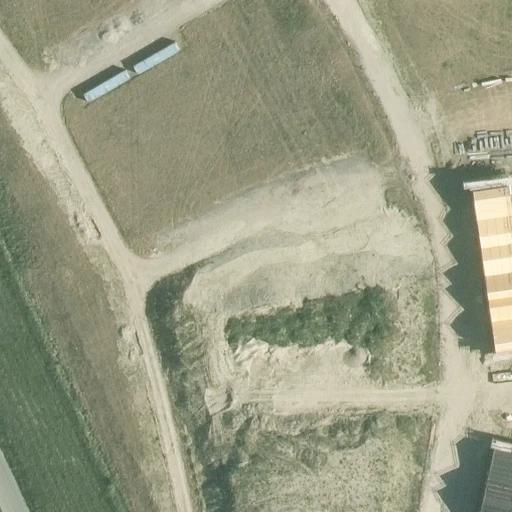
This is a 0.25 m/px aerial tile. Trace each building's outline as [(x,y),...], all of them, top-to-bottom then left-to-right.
[(493,186),(472,189),(475,211),(476,220),(511,214),(511,202),(509,184),(493,186)] [(511,214),(476,220),(480,247),(511,242),(511,214)] [(511,242),(480,247),(482,263),(484,275),(511,271),(511,242)] [(511,271),(484,275),(487,298),(511,294),(511,271)] [(511,294),(487,298),(490,321),(511,317),(511,294)] [(511,317),(490,321),(495,352),(511,349),(511,317)] [(511,451),(493,447),(486,477),(511,482),(511,451)] [(511,482),(486,477),(481,500),(511,506),(511,482)] [(511,511),(511,506),(481,500),(478,511),(511,511)]
